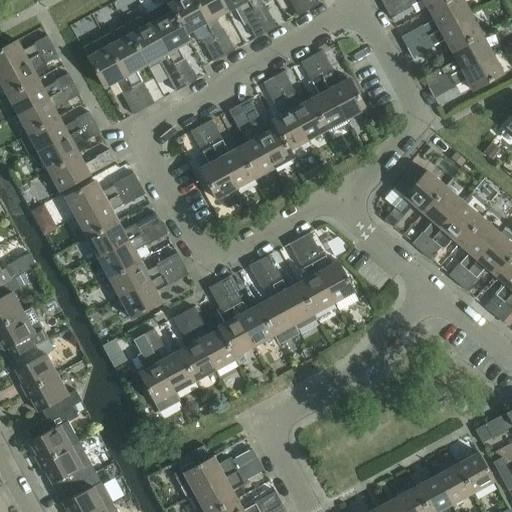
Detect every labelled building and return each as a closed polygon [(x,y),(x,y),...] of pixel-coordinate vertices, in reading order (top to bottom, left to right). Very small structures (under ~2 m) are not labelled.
[(193,0),(166,0),(168,2),(173,11),(186,35),(193,31),(199,42),(203,43),(214,62),(225,56),(193,0)] [(193,0),(225,56),(235,51),(223,30),(222,30),(216,19),(228,12),(221,0),(193,0)] [(221,0),(228,12),(239,6),(246,17),(245,18),(256,39),(267,34),(248,0),(221,0)] [(248,0),(267,34),(277,28),(266,7),(264,7),(260,0),(248,0)] [(302,0),(289,0),(298,16),(309,11),(302,0)] [(302,0),(309,11),(319,5),(316,0),(302,0)] [(381,0),(385,8),(400,0),(381,0)] [(400,0),(385,8),(391,19),(412,7),(412,6),(422,0),(423,0),(429,10),(448,0),(400,0)] [(423,26),(402,38),(407,48),(470,14),(462,0),(448,0),(429,10),(435,21),(423,27),(423,26)] [(168,2),(147,14),(152,23),(186,86),(197,81),(185,59),(184,60),(178,49),(190,42),(186,35),(173,11),(168,2)] [(126,25),(147,65),(159,59),(165,70),(164,71),(176,92),(186,86),(152,23),(147,14),(126,25)] [(470,14),(407,48),(413,59),(434,47),(434,46),(445,40),(451,50),(481,34),(470,14)] [(105,37),(144,109),(155,104),(143,82),(142,83),(136,72),(147,65),(126,25),(105,37)] [(445,66),(423,78),(429,88),(492,54),(481,34),(451,50),(457,61),(445,67),(445,66)] [(17,41),(0,50),(0,75),(53,47),(48,36),(34,44),(35,45),(23,51),(17,41)] [(105,37),(83,49),(105,88),(117,82),(123,93),(122,94),(134,115),(144,109),(105,37)] [(53,47),(0,75),(0,82),(8,96),(38,80),(35,73),(46,67),(47,64),(59,57),(53,47)] [(322,51),(312,57),(346,120),(366,110),(349,79),(339,85),(332,72),(333,72),(322,51)] [(492,54),(429,88),(435,99),(456,87),(455,86),(467,80),(471,88),(473,91),(503,74),(492,54)] [(312,57),(301,63),(312,83),(313,83),(320,95),(311,100),(327,131),(346,120),(312,57)] [(284,72),(274,78),(308,141),(327,131),(311,100),(301,105),(294,93),(295,92),(284,72)] [(38,80),(8,96),(18,115),(74,85),(68,74),(55,81),(56,83),(43,89),(38,80)] [(274,78),(263,83),(274,104),(276,103),(282,116),(272,121),(276,128),(289,151),(290,151),(308,141),(274,78)] [(74,85),(18,115),(28,134),(59,118),(54,108),(66,101),(67,102),(80,95),(74,85)] [(250,100),(240,105),(274,169),(294,158),(290,151),(289,151),(276,128),(267,133),(260,121),(261,120),(250,100)] [(240,105),(229,111),(240,132),(241,131),(248,143),(239,148),(255,179),(274,169),(240,105)] [(59,118),(28,134),(39,153),(95,123),(89,112),(76,119),(76,120),(64,127),(59,118)] [(212,120),(202,126),(236,189),(255,179),(239,148),(229,154),(222,141),(223,141),(212,120)] [(39,153),(34,155),(45,174),(49,172),(79,156),(76,149),(88,142),(87,140),(100,133),(95,123),(39,153)] [(202,126),(191,132),(202,152),(204,151),(210,164),(200,169),(217,200),(236,189),(202,126)] [(492,143),(484,152),(493,160),(502,151),(492,143)] [(79,156),(49,172),(60,192),(90,175),(116,161),(110,150),(96,157),(97,158),(85,165),(79,156)] [(405,197),(385,221),(394,228),(404,216),(413,205),(423,214),(446,187),(427,171),(418,182),(409,174),(396,189),(405,197)] [(96,181),(65,198),(76,218),(140,184),(134,174),(113,185),(114,186),(102,193),(96,181)] [(140,184),(76,218),(87,238),(118,222),(112,211),(124,205),(125,206),(145,195),(140,184)] [(423,232),(412,244),(421,252),(464,203),(446,187),(423,214),(433,222),(424,233),(423,232)] [(464,203),(421,252),(431,260),(440,249),(445,249),(453,239),(459,245),(482,219),(464,203)] [(118,222),(87,238),(98,258),(161,224),(156,214),(135,225),(124,231),(123,229),(121,228),(118,222)] [(459,264),(449,276),(458,284),(500,234),(482,219),(459,245),(469,254),(460,265),(459,264)] [(161,224),(98,258),(109,278),(140,262),(134,251),(146,245),(146,246),(167,235),(161,224)] [(500,234),(458,284),(467,291),(477,279),(476,279),(486,268),(496,276),(511,257),(511,236),(506,232),(503,232),(500,234)] [(310,233),(300,239),(335,304),(355,293),(338,261),(331,265),(325,253),(323,253),(321,253),(310,233)] [(300,239),(289,245),(301,266),(302,265),(309,277),(298,283),(315,315),(335,304),(300,239)] [(0,270),(0,286),(15,278),(14,278),(36,266),(37,266),(31,255),(29,253),(7,265),(9,268),(1,272),(0,270)] [(140,262),(109,278),(120,298),(183,264),(177,254),(157,265),(157,266),(145,272),(140,262)] [(270,255),(260,261),(295,326),(298,331),(315,321),(316,317),(315,315),(298,283),(287,289),(280,277),(282,277),(270,255)] [(496,295),(485,307),(494,315),(511,294),(511,257),(496,276),(506,285),(496,296),(496,295)] [(260,261),(249,266),(261,288),(262,287),(269,299),(258,305),(275,337),(279,344),(299,333),(298,331),(295,326),(260,261)] [(183,264),(120,298),(131,319),(162,302),(156,291),(167,285),(168,286),(189,275),(183,264)] [(24,274),(16,278),(21,287),(29,283),(24,274)] [(230,277),(219,282),(255,347),(275,337),(258,305),(247,311),(240,299),(242,298),(230,277)] [(15,278),(0,286),(0,326),(24,313),(13,293),(20,289),(15,278)] [(219,282),(209,288),(219,307),(217,309),(225,323),(217,327),(218,329),(219,329),(235,358),(255,347),(219,282)] [(511,294),(494,315),(503,323),(511,312),(511,294)] [(195,307),(184,313),(216,371),(237,360),(235,358),(219,329),(218,329),(208,335),(201,323),(203,322),(195,307)] [(24,313),(0,326),(0,341),(5,351),(8,349),(13,359),(48,340),(42,329),(32,309),(24,313)] [(184,313),(174,319),(182,334),(183,333),(190,345),(179,351),(196,382),(216,371),(184,313)] [(155,329),(144,335),(176,393),(196,382),(179,351),(168,357),(161,345),(163,344),(155,329)] [(144,335),(133,341),(141,354),(138,355),(144,367),(143,370),(138,373),(155,404),(159,412),(180,401),(176,393),(144,335)] [(116,339),(103,346),(109,357),(121,350),(116,339)] [(48,340),(13,359),(19,369),(16,370),(27,391),(57,375),(46,355),(54,351),(48,340)] [(57,375),(27,391),(39,412),(42,411),(47,420),(72,406),(73,407),(81,402),(82,402),(81,401),(76,391),(68,395),(57,375)] [(47,420),(28,431),(33,441),(30,442),(41,463),(79,443),(68,423),(78,417),(73,407),(72,406),(47,420)] [(476,430),(483,443),(511,427),(511,410),(485,425),(476,430)] [(158,425),(144,428),(147,442),(160,439),(158,425)] [(79,443),(41,463),(53,484),(56,483),(61,492),(96,473),(90,463),(79,443)] [(204,446),(191,453),(195,461),(198,465),(211,457),(210,455),(207,450),(204,446)] [(195,461),(175,472),(189,498),(258,460),(253,450),(232,461),(231,457),(218,464),(213,456),(211,457),(198,465),(195,461)] [(479,453),(457,465),(473,493),(495,482),(479,453)] [(502,458),(493,463),(501,477),(510,472),(502,458)] [(258,460),(189,498),(196,511),(213,511),(237,499),(233,492),(246,484),(247,480),(264,471),(258,460)] [(457,465),(436,477),(452,505),(473,493),(457,465)] [(511,475),(510,472),(501,477),(509,491),(511,488),(511,475)] [(96,473),(61,492),(67,502),(63,504),(67,511),(98,511),(113,504),(103,485),(96,473)] [(436,477),(415,488),(428,511),(438,511),(452,505),(436,477)] [(428,511),(415,488),(394,499),(400,511),(428,511)] [(237,499),(213,511),(263,511),(281,502),(276,492),(254,503),(255,505),(243,511),(237,499)] [(400,511),(394,499),(373,511),(400,511)] [(286,511),(281,502),(263,511),(286,511)]
